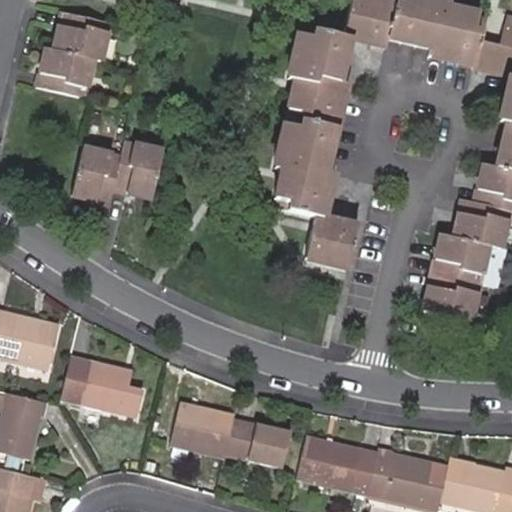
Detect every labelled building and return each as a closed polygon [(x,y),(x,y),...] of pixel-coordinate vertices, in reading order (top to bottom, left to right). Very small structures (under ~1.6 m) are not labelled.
[(325,174),(346,86),(338,84),(349,40),(385,49),(387,42),(430,52),(428,60),(473,70),(480,42),(472,40),(473,35),(477,20),(448,13),(449,6),(427,0),(403,0),(404,0),(403,0),(395,0),(394,8),(361,0),(352,0),(342,39),(305,30),(303,38),(298,37),(287,81),(294,83),(287,112),(303,116),(307,117),(306,124),(304,131),(299,131),(284,127),(273,171),(280,173),(273,201),(279,202),(277,210),(313,220),(304,261),(346,271),(356,230),(320,221),(332,175),(325,174)] [(82,99),(91,61),(99,63),(108,26),(62,14),(53,52),(46,50),(36,89),(82,99)] [(511,212),(511,25),(504,24),(499,46),(494,68),(511,72),(510,79),(499,122),(507,124),(496,168),(484,165),(474,203),(462,200),(453,238),(440,235),(422,312),(469,323),(478,285),(494,288),(503,251),(497,249),(506,211),(511,212)] [(494,68),(499,46),(480,41),(480,42),(473,70),(510,79),(511,72),(494,68)] [(152,200),(163,153),(157,152),(121,143),(118,158),(81,149),(70,196),(110,205),(113,191),(152,200)] [(0,360),(46,372),(56,330),(32,325),(32,322),(0,313),(0,360)] [(119,386),(123,370),(70,357),(59,401),(136,420),(143,392),(129,389),(119,386)] [(129,389),(133,372),(123,370),(119,386),(129,389)] [(0,453),(28,460),(42,403),(5,394),(4,395),(0,412),(0,453)] [(224,458),(230,434),(215,430),(206,428),(210,412),(180,405),(170,449),(223,461),(224,458)] [(215,430),(218,414),(210,412),(206,428),(215,430)] [(280,471),(290,434),(233,421),(230,434),(224,458),(280,471)] [(366,498),(376,454),(305,437),(294,482),(365,499),(366,498)] [(436,511),(438,504),(444,480),(419,474),(421,464),(376,454),(366,498),(426,511),(436,511)] [(511,511),(511,473),(449,460),(447,470),(444,480),(438,504),(472,511),(511,511)] [(444,480),(447,470),(421,464),(419,474),(444,480)] [(24,511),(26,502),(33,477),(0,469),(0,511),(24,511)] [(39,505),(45,480),(33,477),(26,502),(39,505)]
